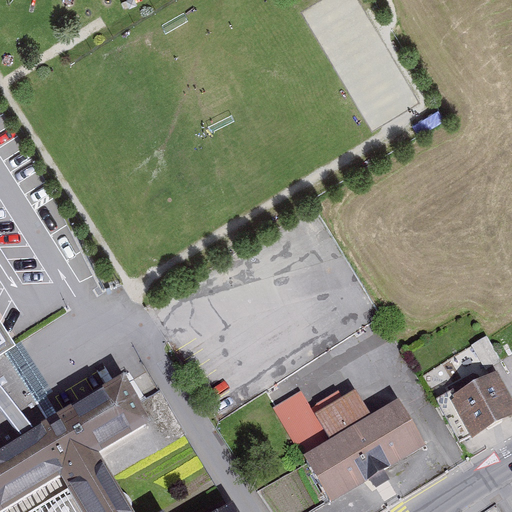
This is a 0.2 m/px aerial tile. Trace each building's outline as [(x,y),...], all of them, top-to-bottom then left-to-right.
[(0,511),(61,479),(72,494),(57,502),(49,511),(233,511),(231,508),(223,511),(133,511),(100,456),(144,428),(117,385),(58,420),(0,327),(0,511)] [(491,385),(443,411),(462,447),(510,421),(491,385)] [(311,417),(298,396),(269,414),(283,435),(311,417)] [(365,422),(353,401),(309,426),(320,446),(365,422)] [(323,509),(425,452),(398,405),(297,462),(323,509)]
